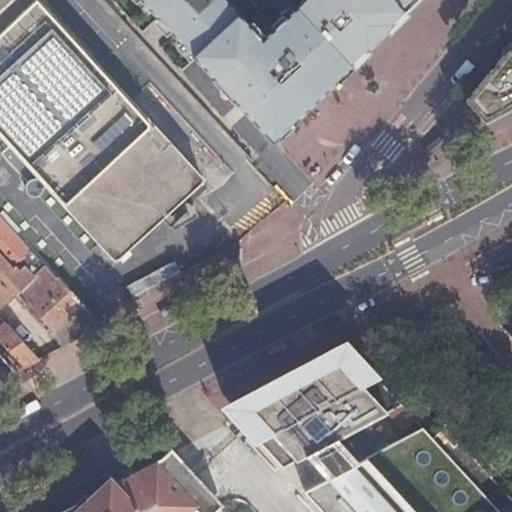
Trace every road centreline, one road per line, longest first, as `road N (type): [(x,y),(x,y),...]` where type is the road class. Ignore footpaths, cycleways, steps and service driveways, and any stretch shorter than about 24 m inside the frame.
road 1 (primary): [(0,474),(511,200)]
road 2 (primary): [(343,249),(0,433)]
road 3 (residential): [(506,0),(350,185),(335,209),(343,249)]
road 4 (primary): [(511,162),(343,249)]
